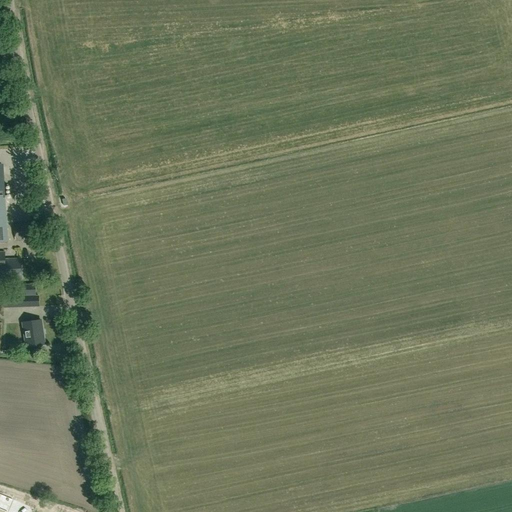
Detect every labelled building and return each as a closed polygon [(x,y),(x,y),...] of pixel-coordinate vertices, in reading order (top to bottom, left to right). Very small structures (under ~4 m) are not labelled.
[(15,240),(23,239),(23,236),(36,234),(34,222),(13,225),(15,240)] [(5,259),(5,252),(0,252),(0,279),(22,279),(21,258),(5,259)] [(29,295),(36,295),(36,284),(25,284),(26,295),(29,295)] [(36,295),(29,295),(29,307),(39,307),(39,295),(36,295)] [(14,307),(14,296),(4,296),(4,308),(14,307)] [(26,347),(45,344),(41,320),(23,322),(26,347)]
